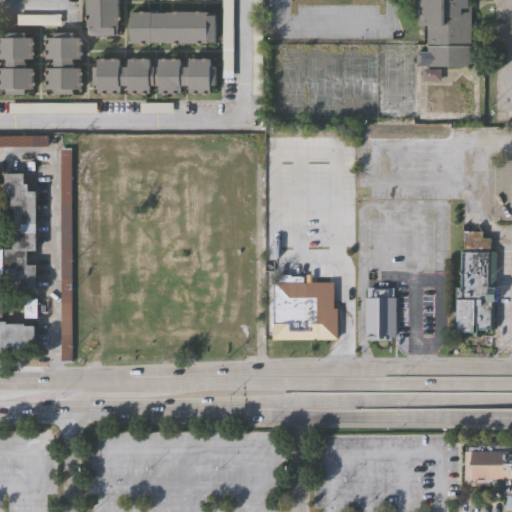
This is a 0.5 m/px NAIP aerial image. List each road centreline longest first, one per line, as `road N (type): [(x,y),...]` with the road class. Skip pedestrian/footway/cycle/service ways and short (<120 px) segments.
road 1 (secondary): [(511,384),(53,384)]
road 2 (secondary): [(189,411),(511,399)]
road 3 (tertiary): [(189,411),(480,417)]
road 4 (tertiary): [(327,368),(126,372),(53,384)]
road 5 (secondary): [(0,416),(189,411)]
road 6 (tertiary): [(511,368),(327,368)]
road 7 (secondary): [(196,383),(151,394),(77,395),(70,416)]
